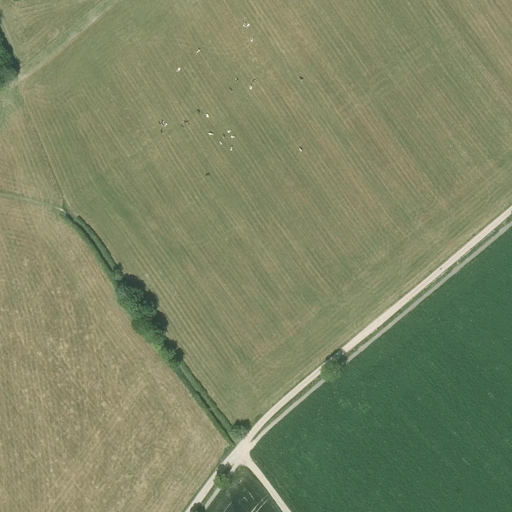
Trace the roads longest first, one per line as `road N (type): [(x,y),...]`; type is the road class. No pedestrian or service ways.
road 1 (track): [(511,209),(239,447)]
road 2 (track): [(65,213),(239,447)]
